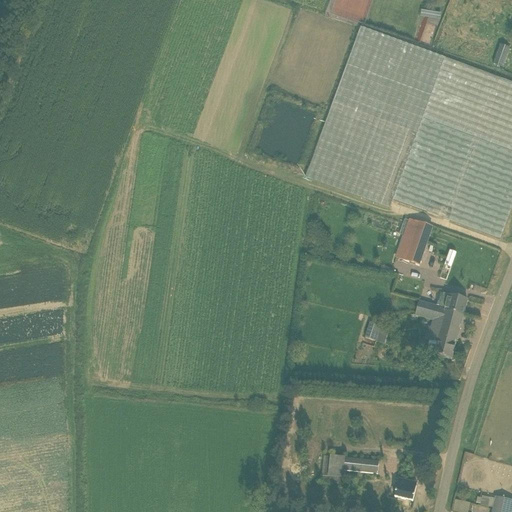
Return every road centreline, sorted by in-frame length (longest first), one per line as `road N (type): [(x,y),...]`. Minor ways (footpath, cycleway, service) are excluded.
road 1 (unclassified): [(434,511),(462,386),(511,277)]
road 2 (track): [(76,511),(71,404),(0,416)]
